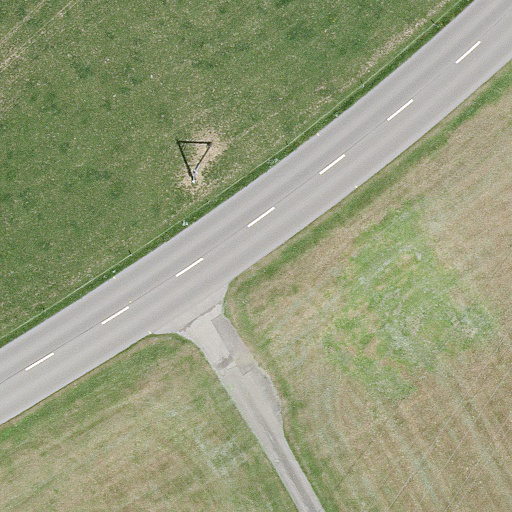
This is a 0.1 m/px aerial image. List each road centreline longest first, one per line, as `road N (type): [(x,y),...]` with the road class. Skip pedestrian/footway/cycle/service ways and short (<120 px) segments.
road 1 (secondary): [(176,279),(369,138),(511,14)]
road 2 (residential): [(176,279),(309,511)]
road 3 (secondary): [(0,389),(176,279)]
